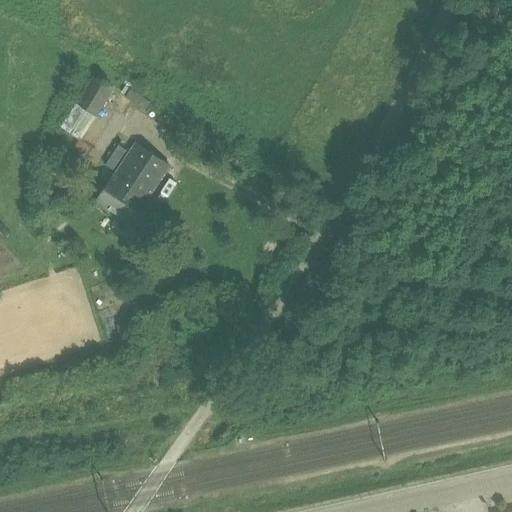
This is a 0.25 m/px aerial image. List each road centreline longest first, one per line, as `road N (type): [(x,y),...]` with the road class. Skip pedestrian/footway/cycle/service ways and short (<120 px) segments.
road 1 (track): [(452,0),(380,138),(132,511)]
road 2 (unclassified): [(511,478),(361,511)]
